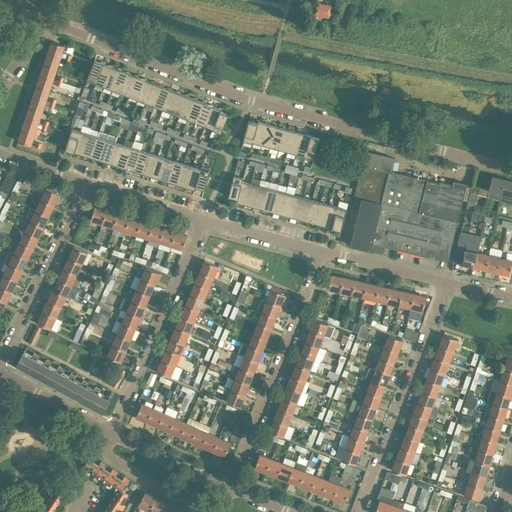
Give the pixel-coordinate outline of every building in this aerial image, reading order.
[(331,6),(315,3),(313,17),(329,20),(331,6)] [(60,57),(64,45),(51,41),(48,53),(60,57)] [(48,53),(44,64),(56,68),(60,57),(48,53)] [(86,80),(95,83),(103,63),(94,59),(86,80)] [(111,66),(103,63),(95,83),(104,87),(111,66)] [(40,75),(53,79),(56,68),(44,64),(40,75)] [(104,87),(112,90),(120,69),(111,66),(104,87)] [(128,73),(120,69),(112,90),(120,93),(128,73)] [(137,76),(128,73),(120,93),(129,96),(137,76)] [(58,81),(53,79),(40,75),(37,86),(49,90),(51,83),(61,87),(62,82),(58,81)] [(145,79),(137,76),(129,96),(137,100),(145,79)] [(153,82),(145,79),(137,100),(145,103),(153,82)] [(66,83),(62,82),(61,87),(65,88),(74,91),(75,86),(66,83)] [(162,86),(153,82),(145,103),(154,106),(162,86)] [(49,90),(37,86),(33,97),(45,101),(49,90)] [(154,106),(162,109),(170,89),(162,86),(154,106)] [(179,92),(170,89),(162,109),(171,113),(179,92)] [(187,96),(179,92),(171,113),(179,116),(187,96)] [(195,99),(187,96),(179,116),(187,119),(195,99)] [(33,97),(29,108),(42,112),(45,101),(33,97)] [(204,102),(195,99),(187,119),(196,123),(204,102)] [(75,113),(75,114),(81,116),(83,109),(87,110),(89,105),(80,101),(75,113)] [(212,105),(204,102),(196,123),(204,126),(212,105)] [(70,115),(72,109),(60,105),(58,112),(70,115)] [(204,126),(212,129),(213,129),(220,111),(221,109),(212,105),(204,126)] [(42,112),(29,108),(25,119),(38,123),(42,112)] [(228,114),(220,111),(213,129),(212,129),(212,130),(221,133),(228,114)] [(25,119),(22,130),(34,134),(38,123),(25,119)] [(44,120),(43,125),(47,126),(54,129),(55,123),(49,121),(49,122),(44,120)] [(248,120),(246,129),(243,141),(252,143),(252,142),(257,123),(248,120)] [(257,121),(257,123),(252,142),(261,144),(267,123),(257,121)] [(261,144),(269,147),(275,126),(267,123),(261,144)] [(284,128),(275,126),(269,147),(278,149),(284,128)] [(65,149),(74,152),(80,131),(72,128),(65,149)] [(293,130),(284,128),(278,149),(287,151),(293,130)] [(18,142),(30,146),(32,140),(34,134),(22,130),(18,142)] [(287,151),(296,154),(301,133),(293,130),(287,151)] [(89,134),(80,131),(74,152),(82,155),(89,134)] [(310,135),(301,133),(296,154),(304,156),(310,135)] [(89,134),(82,155),(91,157),(98,136),(89,134)] [(310,135),(304,156),(313,159),(319,138),(310,135)] [(106,139),(98,136),(91,157),(100,160),(106,139)] [(115,142),(106,139),(100,160),(108,163),(115,142)] [(115,142),(108,163),(117,165),(123,145),(115,142)] [(132,147),(123,145),(117,165),(125,168),(132,147)] [(141,150),(132,147),(125,168),(134,171),(141,150)] [(141,150),(134,171),(143,173),(149,153),(141,150)] [(408,176),(392,172),(395,158),(365,151),(362,166),(361,166),(354,197),(361,199),(350,245),(370,250),(372,243),(447,261),(464,189),(408,175),(408,176)] [(158,155),(149,153),(143,173),(151,176),(158,155)] [(166,158),(158,155),(151,176),(160,179),(166,158)] [(175,161),(166,158),(160,179),(168,181),(175,161)] [(184,163),(175,161),(168,181),(177,184),(184,163)] [(192,166),(184,163),(177,184),(186,187),(192,166)] [(200,169),(192,166),(186,187),(194,190),(196,186),(195,186),(201,169),(200,169)] [(204,188),(208,176),(210,169),(201,166),(200,169),(201,169),(195,186),(196,186),(204,188)] [(296,175),(298,171),(291,170),(290,174),(291,174),(289,181),(294,182),(296,175)] [(242,181),(243,178),(233,175),(228,195),(237,198),(242,181)] [(499,200),(505,179),(492,176),(487,197),(499,200)] [(511,203),(511,180),(505,179),(499,200),(511,203)] [(7,193),(8,191),(13,183),(9,180),(3,191),(7,193)] [(250,183),(242,181),(237,198),(236,202),(245,204),(250,183)] [(250,183),(245,204),(253,206),(259,185),(250,183)] [(259,185),(253,206),(262,209),(268,188),(259,185)] [(473,210),(477,194),(479,187),(472,185),(466,208),(473,210)] [(46,188),(41,199),(54,205),(60,194),(46,188)] [(268,188),(262,209),(271,211),(276,190),(268,188)] [(276,190),(271,211),(279,213),(285,192),(276,190)] [(285,192),(279,213),(288,216),(294,195),(285,192)] [(294,195),(288,216),(297,218),(302,197),(294,195)] [(302,197),(297,218),(305,220),(311,199),(302,197)] [(49,216),(54,205),(41,199),(35,209),(49,216)] [(311,199),(305,220),(314,223),(320,202),(311,199)] [(320,202),(314,223),(323,225),(329,204),(320,202)] [(329,204),(323,225),(332,227),(337,206),(329,204)] [(90,220),(102,224),(106,209),(95,206),(90,220)] [(337,206),(332,227),(341,230),(346,209),(337,206)] [(44,227),(49,216),(35,209),(30,220),(44,227)] [(118,213),(106,209),(102,224),(113,227),(118,213)] [(464,217),(483,221),(485,215),(465,211),(464,217)] [(113,227),(125,231),(129,217),(118,213),(113,227)] [(129,217),(125,231),(136,235),(141,220),(129,217)] [(38,238),(44,227),(30,220),(25,231),(38,238)] [(136,235),(148,238),(152,224),(141,220),(136,235)] [(164,228),(152,224),(148,238),(155,241),(152,251),(156,252),(159,242),(164,228)] [(159,242),(170,246),(175,231),(164,228),(159,242)] [(33,248),(38,238),(25,231),(20,242),(33,248)] [(187,235),(175,231),(170,246),(182,250),(187,235)] [(28,259),(33,248),(20,242),(14,253),(28,259)] [(473,267),(477,253),(478,245),(466,242),(461,265),(473,267)] [(74,245),(68,256),(82,263),(87,252),(74,245)] [(98,254),(103,256),(106,247),(101,245),(101,246),(98,253),(98,254)] [(23,270),(28,259),(14,253),(9,263),(23,270)] [(128,259),(140,262),(141,258),(136,256),(136,255),(130,253),(128,259)] [(473,267),(485,270),(488,255),(477,253),(473,267)] [(485,270),(497,273),(500,258),(488,255),(485,270)] [(68,256),(63,267),(77,274),(82,263),(68,256)] [(511,260),(500,258),(497,273),(509,275),(511,260)] [(204,260),(199,271),(213,277),(216,270),(219,271),(221,267),(204,260)] [(17,281),(23,270),(9,263),(4,274),(17,281)] [(63,267),(58,278),(71,285),(77,274),(63,267)] [(146,267),(141,278),(154,284),(159,273),(146,267)] [(199,271),(194,282),(208,288),(213,277),(199,271)] [(0,285),(12,291),(17,281),(4,274),(0,281),(0,285)] [(339,298),(340,292),(340,291),(343,277),(331,274),(327,289),(328,289),(326,295),(339,298)] [(241,290),(245,292),(247,286),(251,277),(247,275),(243,284),(241,290)] [(340,291),(340,292),(351,294),(355,280),(343,277),(340,291)] [(58,278),(53,289),(66,296),(71,285),(58,278)] [(107,283),(105,288),(109,290),(114,279),(110,278),(107,283)] [(150,295),(154,284),(141,278),(136,289),(150,295)] [(366,282),(355,280),(351,294),(363,297),(366,282)] [(194,282),(189,293),(203,299),(208,288),(194,282)] [(378,285),(366,282),(363,297),(375,299),(378,285)] [(97,298),(103,287),(98,285),(97,284),(92,295),(97,298)] [(0,299),(7,303),(12,291),(0,285),(0,299)] [(390,288),(378,285),(375,299),(387,302),(390,288)] [(145,306),(150,295),(136,289),(129,286),(124,297),(131,300),(145,306)] [(270,288),(266,300),(280,305),(284,294),(270,288)] [(402,290),(390,288),(387,302),(398,305),(402,290)] [(53,289),(47,300),(61,306),(66,296),(53,289)] [(248,293),(245,292),(241,290),(236,300),(243,303),(248,293)] [(413,293),(402,290),(398,305),(410,307),(413,293)] [(189,293),(185,304),(199,310),(203,299),(189,293)] [(426,296),(413,293),(410,307),(422,310),(426,296)] [(280,305),(266,300),(261,298),(257,309),(261,311),(275,317),(280,305)] [(47,300),(42,311),(56,317),(61,306),(47,300)] [(140,317),(145,306),(131,300),(126,311),(140,317)] [(185,304),(180,315),(194,321),(199,310),(185,304)] [(94,311),(101,314),(109,317),(112,312),(97,305),(94,311)] [(37,322),(50,328),(56,317),(42,311),(37,322)] [(101,314),(94,311),(92,316),(89,322),(90,322),(96,325),(101,314)] [(135,328),(140,317),(126,311),(122,322),(135,328)] [(271,328),(275,317),(261,311),(257,322),(271,328)] [(180,315),(175,326),(189,332),(194,321),(180,315)] [(326,321),(332,323),(334,319),(328,316),(325,315),(323,319),(326,320),(326,321)] [(313,319),(309,331),(323,336),(323,335),(328,337),(331,330),(326,328),(327,324),(313,319)] [(131,339),(135,328),(122,322),(117,333),(131,339)] [(266,339),(271,328),(257,322),(253,333),(266,339)] [(354,322),(354,323),(351,330),(357,333),(360,325),(355,323),(354,322)] [(407,323),(404,332),(402,337),(408,339),(414,325),(407,323)] [(36,325),(28,342),(33,345),(41,328),(36,325)] [(358,333),(357,336),(366,340),(370,331),(365,329),(366,327),(360,325),(357,333),(358,333)] [(175,326),(170,337),(184,343),(189,332),(175,326)] [(203,329),(200,335),(209,339),(212,333),(203,329)] [(318,347),(323,336),(309,331),(304,342),(318,347)] [(126,350),(131,339),(117,333),(112,344),(126,350)] [(262,350),(266,339),(253,333),(248,345),(262,350)] [(443,333),(443,334),(439,345),(453,350),(457,339),(443,333)] [(384,346),(397,351),(402,339),(388,334),(384,346)] [(170,337),(166,348),(185,357),(186,357),(191,346),(184,343),(170,337)] [(304,342),(300,353),(314,358),(318,347),(304,342)] [(121,361),(126,350),(112,344),(107,355),(121,361)] [(258,361),(262,350),(248,345),(244,356),(258,361)] [(345,358),(348,352),(350,346),(346,345),(343,350),(342,353),(338,351),(337,354),(341,355),(341,356),(345,358)] [(439,345),(434,356),(448,362),(453,350),(439,345)] [(393,362),(397,351),(384,346),(379,357),(393,362)] [(166,348),(161,359),(175,365),(175,364),(181,367),(185,357),(166,348)] [(16,365),(29,371),(36,359),(36,360),(37,357),(33,355),(32,357),(23,352),(16,365)] [(309,369),(314,358),(300,353),(296,364),(309,369)] [(253,372),(258,361),(244,356),(239,367),(253,372)] [(430,367),(444,373),(448,362),(434,356),(430,367)] [(503,368),(511,370),(511,357),(506,356),(503,368)] [(389,374),(393,362),(379,357),(375,368),(389,374)] [(29,371),(41,378),(48,366),(50,364),(45,361),(44,364),(36,360),(36,359),(29,371)] [(156,371),(170,377),(175,365),(161,359),(156,371)] [(296,364),(291,375),(305,380),(309,369),(296,364)] [(41,378),(53,385),(60,373),(61,371),(58,369),(56,371),(48,366),(41,378)] [(249,383),(253,372),(239,367),(235,378),(249,383)] [(430,367),(426,379),(440,384),(444,373),(430,367)] [(475,371),(485,374),(492,377),(493,373),(481,369),(477,367),(475,371)] [(121,368),(111,385),(116,388),(125,371),(121,368)] [(384,385),(389,374),(375,368),(371,380),(384,385)] [(511,383),(511,370),(503,368),(499,379),(511,383)] [(68,377),(60,373),(53,385),(65,392),(72,380),(74,377),(69,375),(68,377)] [(301,391),(305,380),(291,375),(287,386),(301,391)] [(244,395),(249,383),(235,378),(230,389),(244,395)] [(380,396),(384,385),(371,380),(364,378),(360,388),(366,391),(380,396)] [(426,379),(421,390),(436,395),(440,384),(426,379)] [(510,395),(511,389),(511,383),(499,379),(496,391),(510,395)] [(65,392),(77,399),(84,386),(85,384),(82,382),(81,384),(72,380),(65,392)] [(77,399),(90,405),(97,393),(98,391),(95,389),(93,391),(84,386),(77,399)] [(287,386),(282,397),(296,402),(301,391),(287,386)] [(169,398),(172,391),(165,388),(162,395),(169,398)] [(114,391),(110,389),(105,397),(97,393),(90,405),(102,412),(114,391)] [(240,406),(244,395),(230,389),(228,395),(226,401),(240,406)] [(417,401),(431,406),(436,395),(421,390),(417,401)] [(376,407),(380,396),(366,391),(362,402),(376,407)] [(507,407),(510,395),(496,391),(492,402),(507,407)] [(467,395),(463,406),(468,408),(473,409),(474,403),(473,403),(475,398),(467,395)] [(292,414),(296,402),(282,397),(278,408),(292,414)] [(372,419),(376,407),(362,402),(358,400),(353,412),(358,413),(372,419)] [(417,401),(413,412),(427,418),(431,406),(417,401)] [(503,418),(507,407),(492,402),(489,414),(503,418)] [(136,417),(147,422),(153,408),(142,403),(136,417)] [(463,406),(461,412),(466,413),(466,412),(473,415),(475,410),(473,409),(468,408),(463,406)] [(164,413),(153,408),(147,422),(158,426),(164,413)] [(278,408),(274,419),(287,425),(292,414),(278,408)] [(176,418),(175,418),(169,431),(180,436),(186,423),(185,422),(189,413),(180,409),(176,418)] [(476,409),(474,416),(481,418),(483,412),(476,409)] [(408,423),(423,429),(427,418),(413,412),(408,423)] [(158,426),(169,431),(175,418),(164,413),(158,426)] [(367,430),(372,419),(358,413),(354,425),(367,430)] [(500,430),(503,418),(489,414),(485,425),(500,430)] [(274,419),(269,431),(288,438),(292,427),(287,425),(274,419)] [(180,436),(191,441),(197,427),(186,423),(180,436)] [(404,435),(418,440),(423,429),(408,423),(404,435)] [(363,441),(367,430),(354,425),(349,436),(363,441)] [(496,441),(500,430),(485,425),(481,437),(496,441)] [(208,432),(197,427),(191,441),(202,446),(208,432)] [(202,446),(213,451),(219,437),(208,432),(202,446)] [(400,446),(414,451),(418,440),(404,435),(400,446)] [(359,452),(363,441),(349,436),(345,447),(359,452)] [(230,442),(219,437),(213,451),(224,456),(230,442)] [(493,453),(496,441),(481,437),(478,448),(493,453)] [(400,446),(396,457),(410,462),(414,451),(400,446)] [(470,458),(474,459),(478,448),(473,446),(470,458)] [(354,464),(359,452),(345,447),(341,459),(354,464)] [(489,464),(493,453),(478,448),(474,459),(489,464)] [(265,473),(277,477),(282,463),(284,458),(273,453),(271,458),(265,473)] [(254,468),(265,473),(271,458),(259,454),(254,468)] [(405,474),(410,462),(396,457),(391,469),(405,474)] [(89,458),(83,466),(95,474),(100,466),(102,467),(105,463),(101,461),(98,464),(89,458)] [(277,477),(288,481),(293,467),(295,462),(284,458),(283,463),(282,463),(277,477)] [(466,469),(471,471),(486,475),(489,464),(474,459),(470,458),(466,469)] [(358,468),(346,464),(344,468),(343,471),(355,475),(358,468)] [(100,466),(95,474),(107,481),(112,473),(114,475),(116,471),(112,469),(110,472),(102,467),(100,466)] [(288,481),(299,486),(305,471),(293,467),(288,481)] [(299,486),(310,490),(316,476),(305,471),(299,486)] [(384,479),(398,483),(398,484),(401,476),(391,472),(387,471),(384,479)] [(482,487),(486,475),(471,471),(467,482),(482,487)] [(112,473),(107,481),(118,489),(120,488),(122,484),(124,485),(128,479),(124,476),(122,480),(114,475),(112,473)] [(333,499),(338,484),(341,477),(331,473),(328,480),(327,480),(321,494),(333,499)] [(310,490),(321,494),(327,480),(316,476),(310,490)] [(398,484),(398,483),(398,484),(409,488),(413,479),(401,476),(398,484)] [(478,499),(482,487),(467,482),(464,494),(478,499)] [(350,489),(338,484),(333,499),(344,503),(350,489)] [(44,499),(47,501),(48,499),(57,505),(65,493),(56,488),(50,497),(46,495),(44,499)] [(118,489),(112,500),(119,505),(120,505),(119,507),(122,509),(124,505),(121,503),(128,493),(127,493),(120,488),(118,489)] [(145,492),(138,504),(149,510),(156,497),(145,491),(145,492)] [(374,511),(387,511),(393,498),(383,495),(381,496),(379,500),(374,511)] [(156,497),(149,510),(151,511),(161,511),(166,503),(156,497)] [(393,498),(387,511),(400,511),(402,508),(404,502),(393,498)] [(52,511),(57,505),(48,499),(47,501),(42,509),(38,507),(36,511),(37,511),(52,511)] [(484,511),(487,505),(474,501),(469,499),(467,503),(466,508),(478,511),(484,511)] [(112,500),(104,511),(105,511),(115,511),(119,507),(120,505),(119,505),(112,500)] [(166,503),(161,511),(175,511),(177,509),(166,503)]
